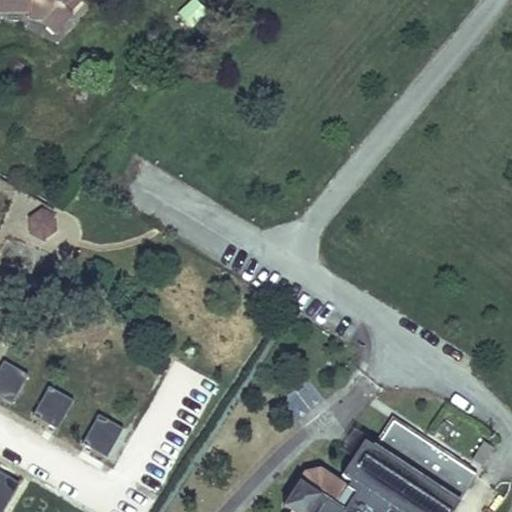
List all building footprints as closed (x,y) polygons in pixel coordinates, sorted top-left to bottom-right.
[(0,0),(0,12),(29,11),(30,20),(41,20),(56,34),(73,16),(70,13),(64,7),(70,0),(0,0)] [(70,0),(64,7),(70,13),(82,1),(81,0),(70,0)] [(178,14),(192,28),(206,15),(193,1),(178,14)] [(33,233),(44,238),(55,231),(53,218),(42,212),(32,220),(33,233)] [(76,314),(90,317),(93,304),(79,301),(76,314)] [(453,511),(477,475),(393,420),(374,449),(364,442),(341,476),(349,483),(346,489),(319,471),(306,474),(283,508),(289,511),(453,511)] [(472,461),(482,467),(493,449),(484,442),(472,461)] [(0,511),(16,481),(0,472),(0,511)]
